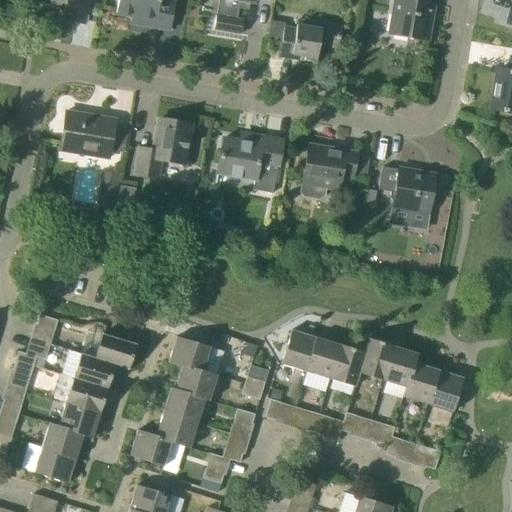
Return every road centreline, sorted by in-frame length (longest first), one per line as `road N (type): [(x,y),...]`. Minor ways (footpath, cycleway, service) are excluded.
road 1 (residential): [(0,256),(11,234),(36,90),(62,74),(395,127),(422,126),(438,115)]
road 2 (residential): [(255,511),(282,451),(424,488)]
